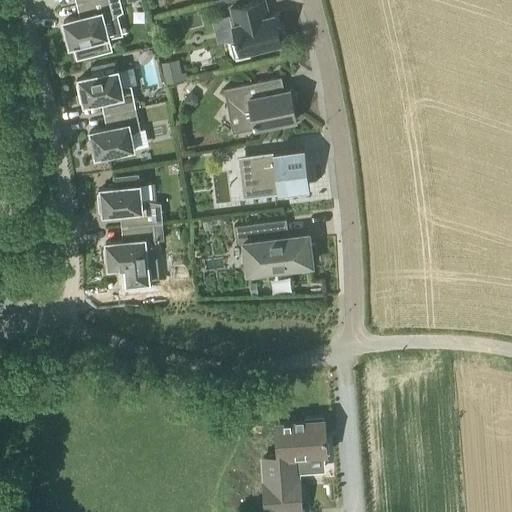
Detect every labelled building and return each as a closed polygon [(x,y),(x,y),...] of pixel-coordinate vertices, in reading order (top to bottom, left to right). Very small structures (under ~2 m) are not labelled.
[(64,25),(63,27),(66,40),(69,42),(70,46),(74,45),(77,57),(111,48),(108,36),(104,22),(119,14),(123,11),(120,0),(86,0),(76,3),(80,16),(63,21),(64,25)] [(250,54),(249,51),(281,43),(280,39),(283,37),(280,27),(277,26),(274,14),(262,17),(258,1),(230,8),(234,24),(233,24),(237,40),(230,42),(234,57),(250,54)] [(164,60),(167,80),(184,78),(182,58),(164,60)] [(80,81),(76,82),(80,101),(84,100),(84,103),(101,100),(104,114),(136,107),(131,85),(120,84),(117,70),(115,70),(113,61),(91,66),(93,75),(79,78),(80,81)] [(281,76),(223,87),(228,108),(237,106),(241,124),(253,122),(255,127),(296,120),(292,100),(296,100),(294,88),(284,90),(281,76)] [(199,101),(197,94),(192,90),(184,100),(193,108),(199,101)] [(95,156),(134,149),(131,134),(140,129),(136,107),(104,114),(107,127),(90,131),(91,135),(89,137),(92,151),(95,152),(95,156)] [(308,185),(304,147),(245,154),(250,196),(280,193),(279,189),(308,185)] [(114,176),(115,187),(100,188),(101,191),(97,192),(99,211),(102,210),(103,214),(120,212),(121,226),(154,223),(162,222),(163,222),(161,202),(141,199),(138,174),(114,176)] [(229,214),(220,216),(220,217),(221,225),(230,224),(229,214)] [(308,232),(306,233),(288,235),(286,218),(234,225),(236,243),(243,242),(247,272),(269,269),(270,274),(291,271),(290,267),(312,264),(312,260),(316,259),(314,243),(310,243),(308,232)] [(164,240),(162,222),(154,223),(155,241),(164,240)] [(155,241),(154,223),(121,226),(122,240),(106,242),(106,246),(104,248),(105,262),(108,263),(108,268),(125,266),(126,274),(145,274),(144,264),(147,264),(146,249),(156,245),(155,241)] [(250,283),(251,286),(252,295),(259,294),(258,286),(257,282),(250,283)] [(279,459),(262,460),(265,507),(300,504),(297,473),(314,471),(312,456),(327,455),(326,440),(324,420),(322,420),(322,416),(307,417),(308,421),(306,421),(277,423),(279,458),(279,459)]
